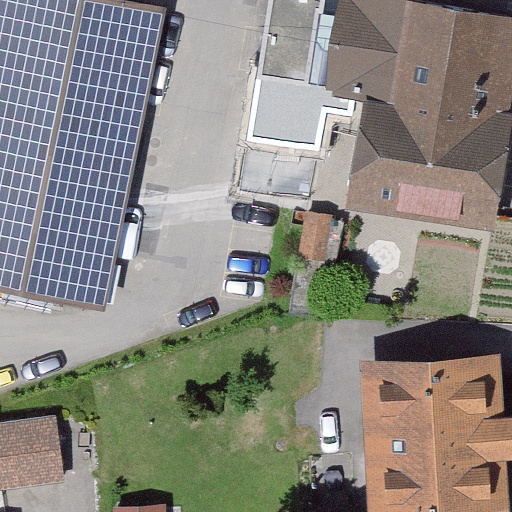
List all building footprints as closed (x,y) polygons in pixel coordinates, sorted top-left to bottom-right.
[(73,0),(0,0),(0,289),(107,309),(160,15),(73,0)] [(275,0),(261,85),(311,93),(326,6),(288,0),(275,0)] [(371,91),(355,200),(484,219),(511,28),(511,27),(343,2),(331,85),(371,91)] [(253,117),(217,115),(214,184),(349,190),(351,141),(252,136),(253,117)] [(329,218),(306,215),(302,255),(324,258),(329,218)] [(509,511),(500,363),(362,373),(371,511),(509,511)] [(0,425),(0,471),(2,483),(63,475),(55,418),(0,425)] [(156,511),(156,498),(115,499),(115,511),(156,511)]
